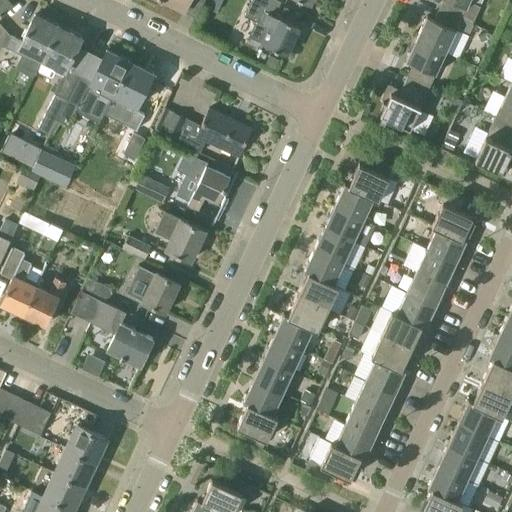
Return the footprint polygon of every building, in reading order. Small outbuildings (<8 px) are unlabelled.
[(8,0),(0,0),(0,11),(11,2),(10,1),(8,0)] [(162,0),(182,9),(183,10),(188,0),(162,0)] [(286,54),(300,26),(274,15),(280,1),(277,0),(251,0),(244,16),(256,21),(249,36),(286,54)] [(470,1),(469,0),(442,0),(439,8),(461,18),(472,23),(480,6),(470,1)] [(446,52),(461,18),(439,8),(434,19),(427,16),(416,38),(446,52)] [(38,69),(59,27),(36,15),(35,14),(22,40),(11,35),(5,46),(22,54),(15,67),(33,76),(36,69),(38,69)] [(52,76),(55,71),(63,75),(81,37),(80,36),(79,37),(59,27),(38,69),(52,76)] [(430,85),(446,52),(416,38),(406,60),(413,63),(408,74),(430,85)] [(91,81),(83,97),(106,108),(113,93),(114,93),(130,62),(108,51),(108,50),(106,50),(93,76),(92,79),(91,81)] [(143,114),(135,110),(153,73),(152,72),(151,73),(130,62),(114,93),(126,99),(119,114),(128,118),(125,123),(136,128),(143,114)] [(410,129),(430,85),(408,74),(398,95),(387,90),(382,101),(386,102),(380,115),(410,129)] [(511,82),(495,115),(511,122),(511,82)] [(56,120),(66,100),(55,94),(38,128),(49,134),(56,120)] [(456,113),(462,100),(453,96),(447,109),(456,113)] [(66,100),(56,120),(67,125),(77,105),(66,100)] [(163,107),(153,131),(167,137),(175,141),(186,146),(193,133),(196,134),(201,125),(186,118),(163,107)] [(209,107),(201,125),(196,134),(193,133),(186,146),(199,152),(205,140),(239,156),(252,128),(209,107)] [(511,148),(508,146),(511,137),(511,122),(495,115),(475,159),(505,173),(510,160),(511,160),(511,148)] [(145,138),(134,133),(123,153),(134,159),(145,138)] [(178,169),(188,173),(178,195),(189,200),(188,204),(199,209),(205,194),(218,200),(230,176),(229,175),(229,176),(206,165),(208,162),(186,152),(178,169)] [(66,183),(73,168),(41,154),(34,169),(66,183)] [(393,166),(376,158),(372,168),(359,163),(348,185),(374,197),(378,199),(389,176),(388,176),(393,166)] [(22,168),(15,184),(33,191),(40,176),(22,168)] [(162,201),(169,186),(134,170),(128,185),(162,201)] [(344,183),(334,205),(364,219),(374,197),(348,185),(344,183)] [(432,224),(436,226),(462,238),(472,216),(459,210),(464,199),(443,189),(438,201),(442,202),(432,224)] [(375,224),(364,219),(334,205),(324,226),(354,240),(365,245),(375,224)] [(23,210),(18,221),(56,237),(61,226),(23,210)] [(166,249),(190,260),(205,229),(165,210),(155,231),(170,239),(166,249)] [(4,218),(0,227),(0,234),(10,239),(17,224),(4,218)] [(343,262),(354,240),(324,226),(314,248),(343,262)] [(436,226),(426,248),(456,262),(466,240),(462,238),(436,226)] [(0,259),(10,239),(0,234),(0,259)] [(144,259),(147,252),(150,245),(129,235),(122,248),(144,259)] [(0,302),(22,313),(35,285),(23,279),(30,265),(21,260),(24,253),(13,248),(2,269),(13,275),(0,302)] [(308,272),(333,284),(343,262),(314,248),(304,270),(308,272)] [(446,283),(456,262),(426,248),(416,270),(446,283)] [(134,278),(139,280),(133,292),(143,298),(142,301),(165,312),(179,283),(156,272),(155,272),(140,265),(134,278)] [(436,305),(446,283),(416,270),(406,291),(436,305)] [(308,272),(298,294),(328,308),(338,286),(333,284),(308,272)] [(35,285),(22,313),(46,324),(66,281),(56,277),(49,291),(35,285)] [(82,289),(104,299),(110,287),(88,277),(82,289)] [(103,301),(104,299),(82,289),(71,313),(115,334),(108,350),(121,356),(120,358),(122,359),(123,357),(140,365),(153,338),(135,329),(136,328),(132,326),(132,327),(121,322),(126,312),(103,301)] [(425,327),(436,305),(406,291),(396,313),(421,325),(425,327)] [(298,294),(288,316),(313,327),(318,329),(328,308),(298,294)] [(391,311),(381,333),(411,347),(421,325),(396,313),(391,311)] [(511,340),(511,314),(508,313),(498,334),(511,340)] [(303,349),(313,327),(288,316),(283,314),(273,335),(303,349)] [(364,324),(354,319),(348,333),(358,338),(364,324)] [(411,347),(381,333),(371,354),(375,356),(401,368),(411,347)] [(493,358),(511,367),(511,340),(498,334),(488,356),(493,358)] [(293,371),(303,349),(273,335),(263,357),(293,371)] [(87,351),(80,364),(96,372),(103,359),(87,351)] [(375,356),(365,378),(395,392),(405,370),(401,368),(375,356)] [(283,393),(293,371),(263,357),(253,379),(283,393)] [(511,367),(493,358),(482,380),(511,393),(511,367)] [(385,414),(395,392),(365,378),(355,400),(385,414)] [(273,414),(283,393),(253,379),(243,401),(247,403),(273,414)] [(511,393),(482,380),(472,402),(498,414),(502,416),(511,394),(511,393)] [(0,415),(11,393),(0,387),(0,415)] [(12,420),(22,398),(11,393),(0,415),(12,420)] [(375,436),(385,414),(355,400),(345,422),(375,436)] [(487,435),(498,414),(472,402),(468,400),(458,421),(487,435)] [(29,428),(39,406),(28,401),(17,423),(29,428)] [(277,416),(273,414),(247,403),(237,425),(249,431),(246,438),(263,446),(266,439),(277,416)] [(39,406),(29,428),(40,434),(51,411),(39,406)] [(477,457),(487,435),(458,421),(448,443),(477,457)] [(365,457),(375,436),(345,422),(335,443),(360,455),(365,457)] [(66,448),(95,461),(106,437),(77,424),(66,448)] [(350,478),(360,455),(335,443),(319,435),(309,458),(305,469),(332,482),(337,472),(350,478)] [(467,479),(477,457),(448,443),(437,465),(467,479)] [(84,485),(95,461),(66,448),(55,472),(84,485)] [(0,465),(7,469),(14,453),(5,449),(0,460),(0,465)] [(432,489),(457,501),(467,479),(437,465),(427,487),(432,489)] [(73,509),(84,485),(55,472),(44,495),(73,509)] [(232,511),(241,493),(247,496),(252,485),(226,473),(222,483),(212,479),(201,500),(201,501),(224,511),(232,511)] [(423,511),(456,511),(461,503),(457,501),(432,489),(421,511),(423,511)] [(71,511),(73,509),(44,495),(36,511),(71,511)] [(197,498),(190,511),(224,511),(201,501),(201,500),(197,498)]
